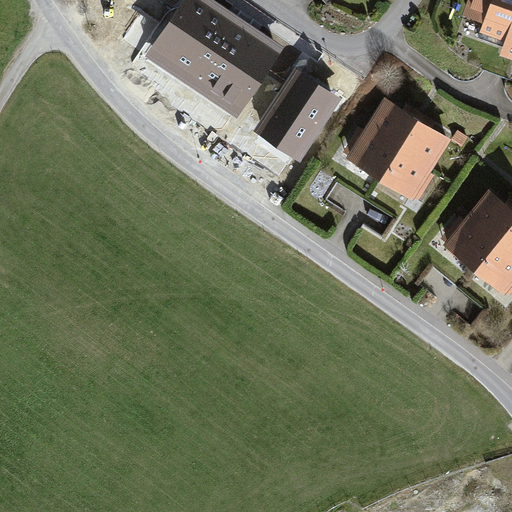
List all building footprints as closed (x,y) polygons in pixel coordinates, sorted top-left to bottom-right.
[(276,49),(202,0),(188,0),(156,48),(239,104),(276,49)] [(511,0),(474,0),(469,15),(485,21),(479,36),(506,46),(504,50),(511,52),(511,0)] [(333,96),(300,74),(263,130),(296,152),(333,96)] [(417,119),(387,100),(352,157),(381,175),(417,119)] [(447,137),(417,119),(381,175),(411,194),(447,137)] [(511,221),(511,209),(491,192),(449,244),(476,266),(511,221)] [(511,276),(511,221),(476,266),(503,288),(511,276)] [(511,511),(511,476),(508,469),(416,511),(511,511)]
